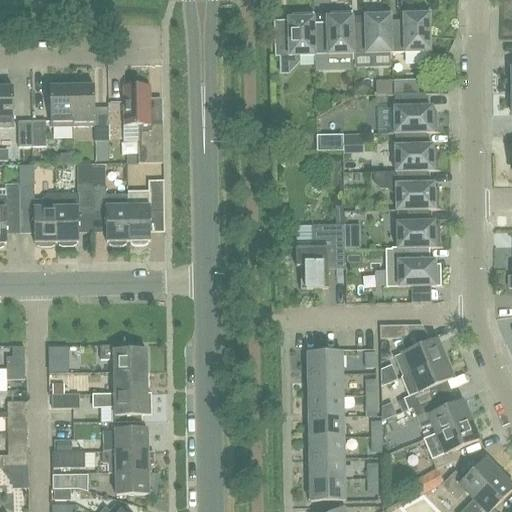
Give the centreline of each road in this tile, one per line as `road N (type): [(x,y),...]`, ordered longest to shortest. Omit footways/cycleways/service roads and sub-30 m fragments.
road 1 (residential): [(285,511),(282,315),(474,308)]
road 2 (tertiary): [(207,279),(199,0)]
road 3 (tertiary): [(211,511),(207,279)]
road 4 (residential): [(41,511),(36,284)]
road 5 (residential): [(471,205),(476,0)]
road 6 (residential): [(36,284),(207,279)]
road 7 (residential): [(0,60),(155,55)]
road 8 (residential): [(511,422),(474,308)]
